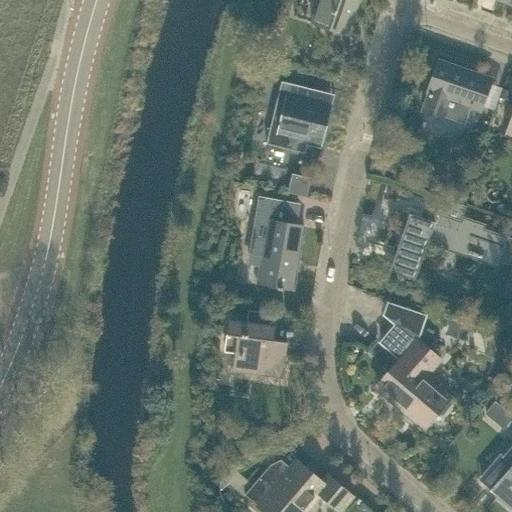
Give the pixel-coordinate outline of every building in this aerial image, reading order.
[(302,0),(297,17),(347,34),(358,0),(302,0)] [(479,77),(480,75),(438,60),(428,91),(430,91),(423,110),(442,116),(448,98),(481,109),(490,81),(479,77)] [(307,100),(311,88),(283,81),(280,94),(286,95),(277,131),(291,134),(290,139),(321,147),(331,106),(307,100)] [(486,223),(463,215),(467,205),(441,196),(436,212),(432,222),(409,214),(390,270),(416,278),(428,243),(500,268),(507,248),(511,250),(511,236),(485,228),(486,223)] [(293,288),(304,225),(285,222),(288,206),(259,201),(256,218),(268,220),(265,242),(252,240),(249,259),(261,261),(258,282),(293,288)] [(273,339),(276,313),(249,309),(247,320),(232,318),(227,349),(240,352),(238,366),(261,369),(261,374),(282,376),(287,341),(273,339)] [(465,339),(470,326),(456,321),(451,334),(465,339)] [(417,338),(415,340),(397,324),(382,342),(399,358),(377,384),(404,407),(402,410),(423,428),(451,396),(428,376),(441,360),(417,338)] [(493,356),(502,333),(486,327),(482,338),(489,340),(484,353),(493,356)] [(511,446),(504,456),(511,463),(511,465),(491,490),(511,507),(511,446)] [(290,467),(288,465),(281,458),(270,464),(253,483),(234,467),(218,475),(219,480),(220,488),(230,480),(258,504),(266,511),(305,511),(321,494),(340,511),(353,495),(328,474),(322,481),(297,459),(290,467)]
